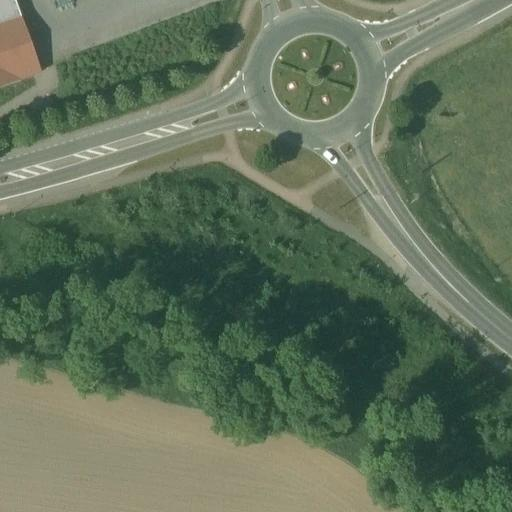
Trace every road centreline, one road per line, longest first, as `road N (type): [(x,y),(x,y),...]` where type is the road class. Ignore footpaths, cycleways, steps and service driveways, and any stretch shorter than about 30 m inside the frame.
road 1 (secondary): [(258,100),(0,179)]
road 2 (primary): [(338,131),(411,241),(511,335)]
road 3 (primary): [(477,0),(369,54)]
